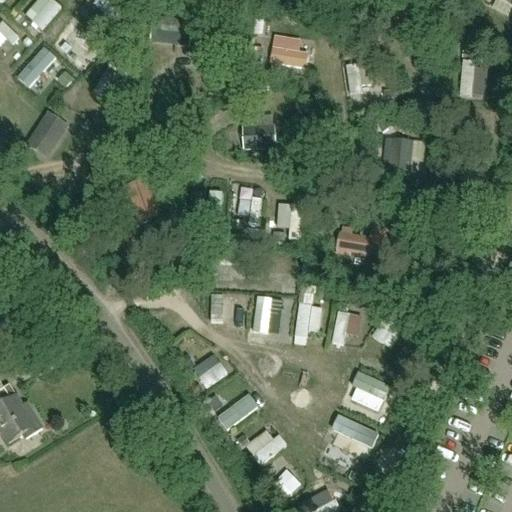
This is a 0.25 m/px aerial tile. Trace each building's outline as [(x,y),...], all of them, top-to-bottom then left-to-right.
[(16,14),(30,0),(12,0),(7,5),(16,14)] [(50,36),(68,16),(52,0),(33,21),(50,36)] [(511,0),(496,0),(496,1),(511,8),(511,0)] [(381,14),(388,36),(418,24),(409,4),(381,14)] [(199,25),(153,19),(150,47),(190,51),(191,39),(198,39),(199,25)] [(0,60),(7,68),(30,47),(13,28),(0,40),(0,60)] [(275,66),(310,70),(312,44),(278,40),(275,66)] [(88,73),(106,55),(95,43),(76,60),(88,73)] [(65,66),(32,97),(45,110),(78,79),(65,66)] [(363,66),(351,67),(356,103),(368,101),(363,66)] [(469,86),(470,101),(491,100),(490,84),(469,86)] [(48,163),(68,129),(48,114),(27,148),(48,163)] [(263,129),(263,125),(242,125),(244,153),(277,152),(275,129),(263,129)] [(390,142),(387,174),(412,176),(415,144),(390,142)] [(149,181),(125,190),(137,228),(163,219),(149,181)] [(267,220),(268,203),(257,202),(256,219),(267,220)] [(295,214),(296,246),(308,246),(306,214),(295,214)] [(343,229),(342,235),(341,235),(336,259),(350,262),(351,255),(387,262),(390,231),(372,228),(370,238),(353,236),(353,230),(343,229)] [(227,243),(212,251),(231,285),(246,277),(227,243)] [(310,296),(301,347),(318,350),(325,312),(318,311),(321,298),(310,296)] [(281,348),(283,335),(288,336),(295,305),(274,301),(266,345),(281,348)] [(394,316),(377,342),(393,352),(410,326),(394,316)] [(344,319),(340,353),(350,354),(354,321),(344,319)] [(357,339),(365,341),(368,322),(359,321),(357,339)] [(34,329),(24,337),(35,351),(45,342),(34,329)] [(207,369),(219,391),(234,382),(222,361),(207,369)] [(392,387),(397,376),(374,367),(370,378),(392,387)] [(25,443),(27,442),(44,432),(44,431),(29,405),(23,409),(17,399),(10,388),(0,394),(0,431),(9,446),(22,438),(25,443)] [(236,434),(266,423),(260,406),(230,417),(236,434)] [(344,436),(359,441),(368,416),(354,410),(344,436)] [(256,450),(269,474),(292,462),(279,438),(256,450)]
